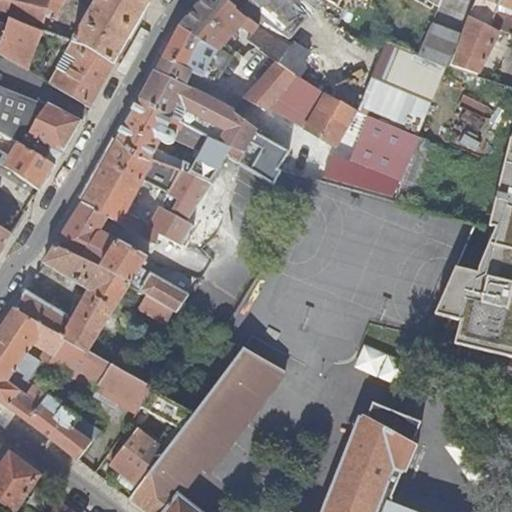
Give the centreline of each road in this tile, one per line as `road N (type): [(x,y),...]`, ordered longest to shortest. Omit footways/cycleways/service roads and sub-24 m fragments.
road 1 (residential): [(0,284),(62,203),(182,0)]
road 2 (residential): [(114,511),(0,420)]
